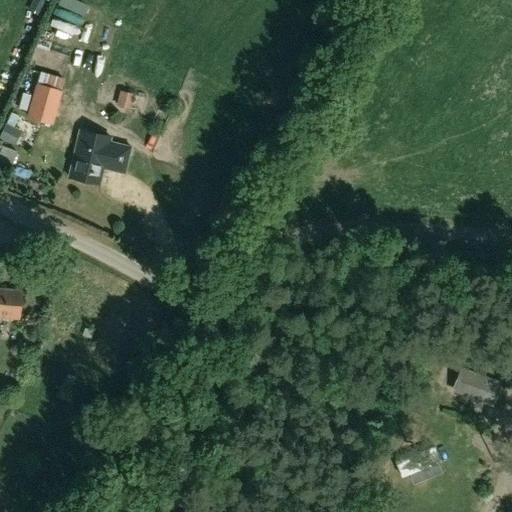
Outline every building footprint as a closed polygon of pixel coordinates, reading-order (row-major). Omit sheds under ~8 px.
[(60,22),(94,36),(102,14),(68,1),(60,22)] [(156,106),(161,92),(139,84),(134,98),(156,106)] [(52,126),(62,92),(35,85),(26,118),(52,126)] [(120,91),(116,106),(129,109),(132,94),(120,91)] [(0,134),(0,138),(14,145),(21,131),(5,124),(0,134)] [(79,132),(69,178),(101,185),(104,170),(126,174),(131,147),(110,143),(111,139),(79,132)] [(17,140),(15,155),(31,157),(32,141),(17,140)] [(0,318),(18,320),(20,291),(0,289),(0,318)] [(491,404),(499,384),(467,372),(459,392),(491,404)] [(440,463),(434,446),(395,461),(402,478),(440,463)]
